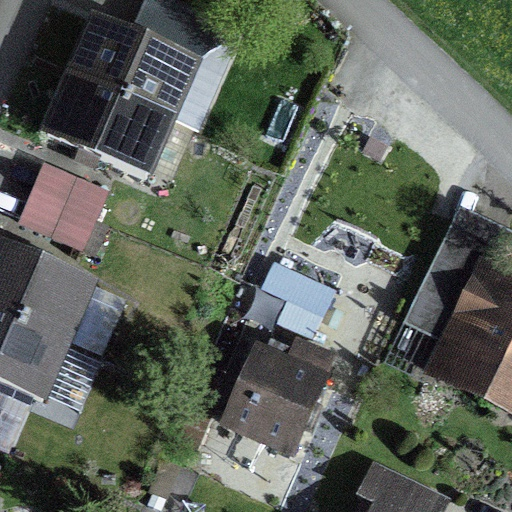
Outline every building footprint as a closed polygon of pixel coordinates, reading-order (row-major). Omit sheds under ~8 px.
[(73,91),(167,130),(192,73),(98,32),(73,91)] [(73,91),(49,144),(143,185),(167,130),(73,91)] [(101,205),(48,180),(13,259),(67,283),(101,205)] [(454,353),(440,385),(511,415),(511,301),(478,288),(497,243),(459,227),(413,335),(454,353)] [(0,318),(60,347),(82,298),(0,261),(0,318)] [(331,303),(271,275),(256,307),(316,335),(331,303)] [(0,378),(39,395),(60,347),(0,318),(0,378)] [(256,364),(223,440),(287,468),(321,393),(256,364)] [(438,511),(375,480),(363,503),(379,511),(438,511)]
